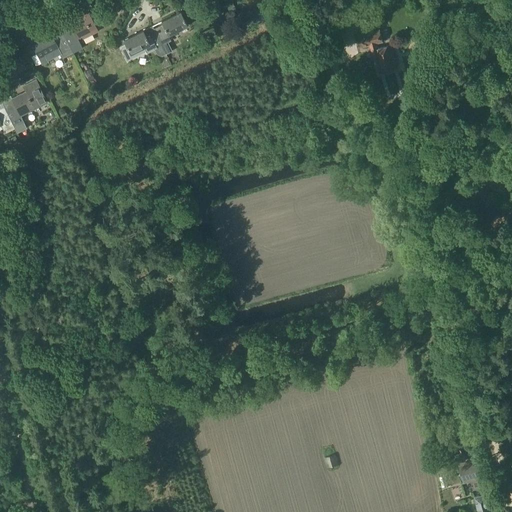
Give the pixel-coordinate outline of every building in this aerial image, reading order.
[(343,20),(361,15),(358,5),(341,9),(343,20)] [(251,13),(255,22),(266,17),(262,8),(251,13)] [(152,26),(166,54),(172,51),(168,42),(171,40),(168,34),(187,24),(181,11),(161,21),(163,24),(154,28),(152,26)] [(98,30),(89,12),(82,15),(83,17),(69,24),(71,27),(62,32),(73,53),(82,48),(77,38),(81,36),(82,38),(98,30)] [(166,54),(152,26),(123,40),(126,46),(120,48),(127,62),(152,50),(154,49),(157,54),(162,56),(166,54)] [(391,45),(378,49),(376,43),(382,41),(379,30),(358,35),(361,47),(373,44),(374,50),(371,50),(373,58),(376,57),(380,72),(397,67),(391,45)] [(63,58),(73,53),(62,32),(53,36),(51,33),(37,40),(36,38),(30,41),(42,65),(48,61),(48,60),(61,54),(63,58)] [(4,106),(14,127),(17,133),(27,128),(20,115),(47,101),(36,80),(23,86),(26,91),(12,98),(10,95),(1,99),(4,106)] [(14,127),(4,106),(0,108),(0,123),(4,132),(14,127)] [(327,467),(338,464),(335,454),(325,457),(327,467)] [(459,466),(464,483),(482,478),(477,462),(459,466)] [(490,511),(486,493),(474,496),(478,511),(490,511)]
